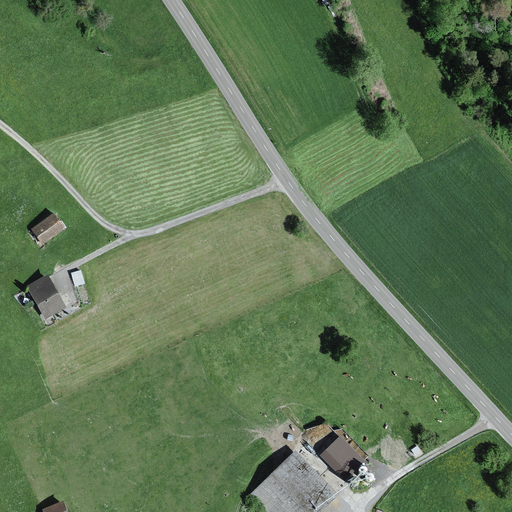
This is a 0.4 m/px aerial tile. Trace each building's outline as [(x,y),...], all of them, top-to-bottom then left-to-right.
[(53,215),(31,230),(41,245),(63,230),(53,215)] [(47,278),(28,288),(44,320),(64,310),(47,278)] [(340,437),(319,457),(343,481),(364,461),(340,437)] [(319,511),(336,496),(295,452),(250,495),(266,511),(319,511)] [(349,488),(350,489),(351,489),(353,489),(354,488),(355,487),(356,485),(356,484),(355,483),(354,481),(353,481),(352,480),(350,480),(349,481),(348,482),(347,483),(347,484),(347,486),(347,487),(349,488)] [(334,508),(335,508),(337,509),(338,508),(339,507),(340,506),(341,505),(341,503),(340,502),(339,501),(338,500),(337,500),(335,500),(334,500),(333,501),(332,502),(332,504),(332,505),(333,507),(334,508)]
